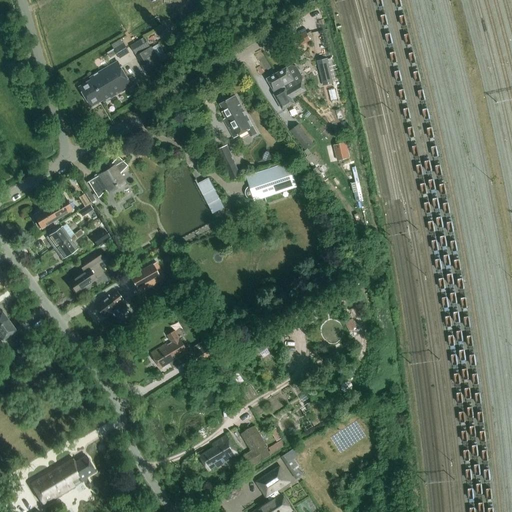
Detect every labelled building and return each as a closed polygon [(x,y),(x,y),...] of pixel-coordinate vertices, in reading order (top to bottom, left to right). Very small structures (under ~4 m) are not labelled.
[(295,37),(299,46),(311,40),(307,31),(295,37)] [(137,54),(150,46),(145,37),(131,45),(137,54)] [(130,53),(124,42),(114,48),(120,59),(130,53)] [(137,56),(153,82),(168,73),(153,47),(137,56)] [(334,83),(328,60),(319,62),(324,85),(334,83)] [(91,78),(92,80),(80,87),(92,107),(104,100),(105,102),(132,86),(118,62),(91,78)] [(292,65),(277,73),(292,99),(308,90),(303,82),(304,77),(298,66),(292,65)] [(294,103),(292,99),(277,73),(268,79),(276,94),(275,95),(283,109),(294,103)] [(236,96),(221,105),(228,118),(225,120),(235,138),(249,130),(253,137),(257,134),(236,96)] [(306,150),(315,144),(300,124),(291,131),(306,150)] [(350,158),(346,142),(334,145),(337,161),(350,158)] [(236,164),(227,145),(217,150),(225,168),(236,164)] [(312,154),(306,159),(314,169),(320,164),(312,154)] [(102,174),(112,191),(126,183),(120,173),(128,166),(118,157),(109,166),(111,168),(102,174)] [(247,176),(251,186),(248,188),(246,191),(247,195),(249,198),(252,199),(255,199),(256,201),(298,187),(290,162),(247,176)] [(324,165),(319,168),(322,174),(328,170),(324,165)] [(225,207),(210,178),(198,184),(214,213),(225,207)] [(85,194),(91,203),(95,201),(89,191),(85,194)] [(79,197),(85,207),(90,204),(84,194),(79,197)] [(65,197),(49,206),(57,220),(73,211),(65,197)] [(42,229),(57,220),(49,206),(34,215),(38,222),(36,224),(39,229),(41,228),(42,229)] [(80,212),(83,216),(92,210),(90,206),(80,212)] [(48,238),(55,248),(74,234),(66,224),(48,238)] [(80,229),(74,234),(55,248),(63,259),(77,249),(72,242),(84,234),(80,229)] [(99,246),(109,239),(110,238),(104,229),(93,237),(96,241),(99,246)] [(69,283),(76,293),(96,279),(89,269),(102,260),(96,252),(75,266),(80,273),(77,275),(78,276),(69,283)] [(156,262),(130,276),(139,293),(165,278),(156,262)] [(109,296),(95,307),(103,317),(111,311),(111,312),(117,307),(120,311),(127,306),(123,301),(124,301),(117,292),(110,297),(109,296)] [(0,325),(8,320),(1,310),(0,309),(0,325)] [(354,318),(339,327),(343,333),(358,325),(354,318)] [(8,320),(0,325),(0,341),(2,339),(3,340),(16,330),(8,320)] [(181,339),(177,332),(169,337),(174,343),(169,346),(168,343),(152,353),(161,369),(189,352),(181,339)] [(18,335),(12,340),(16,344),(22,340),(18,335)] [(214,341),(197,351),(204,363),(221,352),(214,341)] [(307,392),(300,397),(303,402),(311,397),(307,392)] [(364,409),(371,419),(379,414),(372,404),(364,409)] [(271,420),(263,429),(266,432),(274,424),(271,420)] [(241,435),(251,451),(241,458),(248,469),(271,455),(254,428),(241,435)] [(213,444),(215,448),(201,457),(210,471),(217,467),(217,468),(240,454),(230,439),(229,439),(227,436),(213,444)] [(283,457),(288,464),(298,457),(294,450),(283,457)] [(72,457),(30,482),(44,506),(75,487),(88,479),(87,477),(96,472),(86,455),(75,462),(72,457)] [(305,475),(295,460),(288,465),(298,480),(305,475)] [(287,511),(291,510),(282,495),(281,495),(277,490),(282,486),(279,483),(287,478),(280,468),(258,482),(271,502),(255,511),(287,511)]
